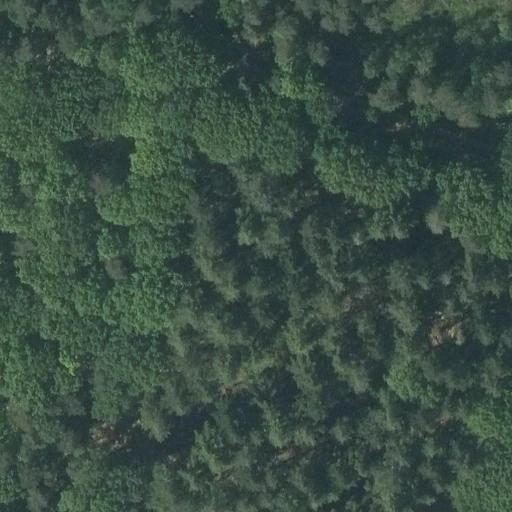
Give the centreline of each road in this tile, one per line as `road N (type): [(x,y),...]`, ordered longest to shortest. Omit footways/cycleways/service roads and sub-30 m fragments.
road 1 (track): [(81,511),(124,344),(150,194),(178,160),(199,152),(231,159),(511,441)]
road 2 (track): [(0,62),(133,57),(225,69),(511,163)]
